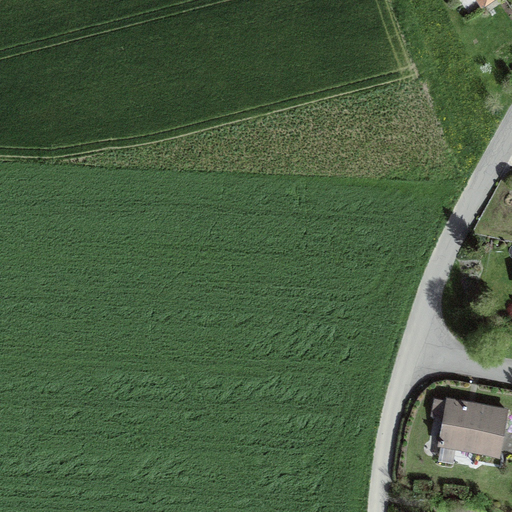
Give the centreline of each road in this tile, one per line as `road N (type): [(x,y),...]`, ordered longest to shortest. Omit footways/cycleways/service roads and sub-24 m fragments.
road 1 (residential): [(511,123),(448,233),(409,349)]
road 2 (residential): [(375,511),(409,349)]
